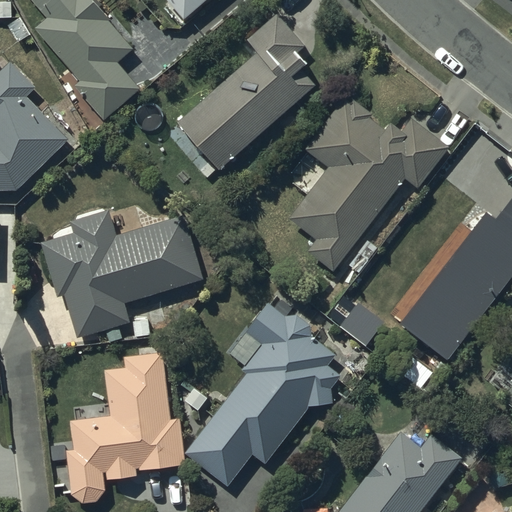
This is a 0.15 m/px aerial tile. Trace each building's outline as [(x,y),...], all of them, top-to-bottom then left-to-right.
[(95,0),(38,0),(48,11),(35,22),(80,72),(72,79),(102,113),(138,82),(116,57),(132,42),(95,0)] [(170,0),(182,13),(197,0),(170,0)] [(258,44),(176,116),(219,163),(314,79),(297,60),(306,53),(299,45),(305,40),(276,7),(248,32),(258,44)] [(0,183),(16,184),(68,134),(27,91),(35,83),(9,56),(0,64),(0,183)] [(328,160),(291,212),(316,234),(306,247),(335,268),(403,172),(419,184),(449,141),(408,112),(400,124),(389,116),(385,122),(344,93),(307,145),(328,160)] [(64,289),(76,332),(129,316),(124,297),(203,275),(184,209),(115,228),(109,206),(70,216),(73,228),(41,237),(56,291),(64,289)] [(247,367),(187,448),(228,480),(252,449),(264,458),(308,401),(330,396),(331,383),(340,370),(327,360),(336,349),(310,329),(310,320),(297,310),(285,311),(269,298),(245,325),(261,339),(241,362),(247,367)] [(511,362),(511,380),(502,394),(511,401),(511,346),(504,357),(511,362)] [(182,459),(179,413),(168,414),(162,348),(124,351),(125,362),(106,363),(110,411),(70,414),(73,444),(66,444),(70,488),(81,497),(97,496),(105,484),(104,473),(137,471),(136,462),(182,459)] [(423,511),(425,510),(421,507),(461,453),(430,430),(421,442),(400,426),(335,511),(423,511)]
